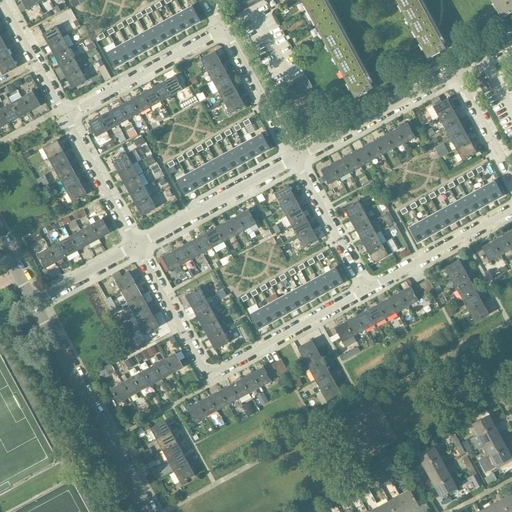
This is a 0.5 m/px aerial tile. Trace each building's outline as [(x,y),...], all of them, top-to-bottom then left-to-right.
[(37,3),(35,0),(21,0),(23,2),(26,9),(37,3)] [(236,0),(235,0),(231,3),(237,14),(243,11),(236,0)] [(243,0),(236,0),(243,11),(248,8),(243,0)] [(250,0),(243,0),(248,8),(253,5),(250,0)] [(372,87),(333,14),(324,0),(301,0),(354,97),(372,87)] [(445,47),(419,0),(395,0),(427,57),(445,47)] [(511,10),(511,0),(491,0),(501,16),(511,10)] [(26,9),(23,2),(17,5),(21,12),(26,9)] [(192,5),(182,11),(191,26),(200,21),(192,5)] [(182,11),(173,16),(181,31),(191,26),(182,11)] [(173,16),(163,21),(172,36),(181,31),(173,16)] [(163,21),(154,26),(162,42),(172,36),(163,21)] [(42,34),(48,45),(62,37),(56,26),(42,34)] [(84,26),(77,30),(80,36),(87,32),(84,26)] [(154,26),(144,31),(153,47),(162,42),(154,26)] [(144,31),(135,36),(143,52),(153,47),(144,31)] [(135,36),(125,42),(134,57),(143,52),(135,36)] [(62,37),(48,45),(54,56),(68,48),(62,37)] [(125,42),(116,47),(124,62),(134,57),(125,42)] [(5,45),(0,47),(0,62),(11,56),(5,45)] [(116,47),(106,52),(114,68),(124,62),(116,47)] [(68,48),(54,56),(60,66),(74,59),(68,48)] [(215,51),(200,59),(206,70),(220,62),(215,51)] [(11,56),(0,62),(0,69),(3,75),(17,67),(11,56)] [(74,59),(60,66),(66,77),(80,70),(74,59)] [(220,62),(206,70),(212,81),(226,73),(220,62)] [(100,67),(98,68),(106,81),(111,78),(104,65),(100,67)] [(80,70),(66,77),(72,88),(86,80),(80,70)] [(505,71),(500,73),(501,75),(505,82),(510,79),(506,72),(505,71)] [(226,73),(212,81),(218,91),(232,84),(226,73)] [(175,75),(164,81),(171,95),(183,89),(175,75)] [(305,76),(300,78),(306,90),(312,87),(305,76)] [(300,78),(295,81),(301,93),(306,90),(300,78)] [(164,81),(153,87),(161,101),(171,95),(164,81)] [(295,81),(290,84),(296,95),(301,93),(295,81)] [(487,81),(479,85),(484,93),(491,89),(487,81)] [(13,83),(7,86),(10,92),(16,89),(13,83)] [(232,84),(218,91),(224,102),(238,94),(232,84)] [(290,84),(284,87),(291,98),(296,95),(290,84)] [(153,87),(142,93),(150,107),(161,101),(153,87)] [(284,87),(279,90),(285,101),(291,98),(284,87)] [(32,91),(21,97),(29,112),(40,105),(32,91)] [(142,93),(131,99),(139,113),(150,107),(142,93)] [(238,94),(224,102),(230,113),(244,106),(238,94)] [(194,96),(179,104),(182,109),(197,101),(194,96)] [(21,97),(10,103),(18,117),(29,112),(21,97)] [(447,98),(432,106),(438,117),(453,109),(447,98)] [(131,99),(120,105),(128,119),(139,113),(131,99)] [(319,101),(314,104),(320,115),(326,112),(319,101)] [(10,103),(0,108),(0,109),(7,123),(18,117),(10,103)] [(314,104),(309,107),(315,118),(320,115),(314,104)] [(120,105),(110,110),(118,125),(128,119),(120,105)] [(309,107),(304,109),(310,121),(315,118),(309,107)] [(304,109),(298,112),(305,124),(310,121),(304,109)] [(453,109),(438,117),(444,128),(458,120),(453,109)] [(110,110),(99,116),(107,130),(118,125),(110,110)] [(165,110),(160,113),(163,119),(169,116),(165,110)] [(298,112),(293,115),(299,127),(305,124),(298,112)] [(88,122),(96,137),(107,130),(99,116),(88,122)] [(458,120),(444,128),(450,139),(464,131),(458,120)] [(415,136),(412,131),(407,122),(396,128),(404,143),(415,137),(415,136)] [(396,128),(385,134),(393,149),(404,143),(396,128)] [(418,128),(412,131),(415,136),(421,133),(418,128)] [(464,131),(450,139),(456,150),(470,142),(464,131)] [(262,133),(252,138),(260,154),(270,148),(262,133)] [(123,134),(118,137),(121,143),(126,140),(123,134)] [(385,134),(375,140),(382,154),(393,149),(385,134)] [(141,137),(135,140),(139,146),(144,143),(141,137)] [(252,138),(242,143),(251,159),(260,154),(252,138)] [(42,147),(49,159),(63,151),(57,140),(42,147)] [(112,140),(105,144),(108,150),(116,146),(112,140)] [(375,140),(364,146),(371,160),(382,154),(375,140)] [(476,153),(470,142),(456,150),(462,161),(462,160),(471,156),(476,153)] [(242,143),(233,148),(241,164),(251,159),(242,143)] [(442,143),(435,147),(437,151),(437,152),(441,158),(448,154),(442,143)] [(364,146),(353,152),(361,166),(371,160),(364,146)] [(233,148),(223,154),(232,169),(241,164),(233,148)] [(126,153),(112,161),(118,172),(132,164),(139,160),(133,150),(126,154),(126,153)] [(63,151),(49,159),(54,169),(69,162),(63,151)] [(353,152),(342,158),(350,172),(361,166),(353,152)] [(223,154),(214,159),(222,174),(232,169),(223,154)] [(152,155),(146,158),(150,165),(156,162),(154,160),(152,155)] [(342,158),(331,164),(339,178),(350,172),(342,158)] [(214,159),(204,164),(213,179),(222,174),(214,159)] [(69,162),(54,169),(60,180),(75,173),(69,162)] [(132,164),(118,172),(124,183),(138,175),(132,164)] [(204,164),(195,169),(203,185),(213,179),(204,164)] [(331,164),(320,170),(328,184),(339,178),(331,164)] [(195,169),(185,174),(194,190),(203,185),(195,169)] [(75,173),(60,180),(66,191),(80,183),(75,173)] [(185,174),(175,180),(184,195),(194,190),(185,174)] [(45,175),(36,179),(39,183),(41,182),(47,178),(45,175)] [(138,175),(124,183),(129,194),(144,186),(138,175)] [(494,180),(484,185),(493,201),(503,195),(494,180)] [(80,183),(66,191),(72,202),(86,194),(80,183)] [(288,185),(274,193),(280,205),(294,197),(288,185)] [(484,185),(475,190),(483,206),(493,201),(484,185)] [(144,186),(129,194),(135,205),(150,197),(144,186)] [(475,190),(466,196),(474,211),(483,206),(475,190)] [(466,196),(456,201),(465,216),(474,211),(466,196)] [(150,197),(135,205),(141,215),(156,208),(150,197)] [(294,197),(280,205),(286,215),(300,208),(294,197)] [(98,201),(82,209),(86,216),(102,207),(98,201)] [(358,201),(344,208),(350,220),(364,212),(358,201)] [(456,201),(447,206),(455,221),(465,216),(456,201)] [(447,206),(437,211),(446,227),(455,221),(447,206)] [(300,208),(286,215),(292,226),(306,218),(300,208)] [(248,209),(237,216),(244,230),(256,223),(248,209)] [(437,211),(428,216),(436,232),(446,227),(437,211)] [(364,212),(350,220),(356,231),(370,223),(364,212)] [(386,215),(388,225),(395,223),(392,213),(386,215)] [(107,216),(102,218),(91,224),(98,239),(110,233),(106,226),(111,224),(107,216)] [(237,216),(226,221),(234,236),(244,230),(237,216)] [(428,216),(418,221),(427,237),(436,232),(428,216)] [(68,217),(61,221),(63,225),(71,221),(68,217)] [(306,218),(292,226),(297,237),(312,229),(306,218)] [(226,221),(215,227),(223,242),(234,236),(226,221)] [(418,221),(408,227),(417,242),(427,237),(418,221)] [(58,222),(50,226),(53,232),(61,228),(58,222)] [(370,223),(356,231),(362,241),(376,234),(370,223)] [(91,224),(80,230),(88,245),(98,239),(91,224)] [(215,227),(205,233),(212,247),(223,242),(215,227)] [(312,229),(297,237),(303,248),(318,240),(312,229)] [(80,230),(69,236),(77,251),(88,245),(80,230)] [(511,230),(503,235),(511,249),(511,248),(511,230)] [(205,233),(194,239),(202,253),(212,247),(205,233)] [(376,234),(362,241),(368,252),(382,244),(376,234)] [(32,235),(24,239),(28,246),(35,242),(32,235)] [(503,235),(492,241),(500,255),(511,249),(503,235)] [(77,251),(69,236),(59,242),(66,256),(77,251)] [(194,239),(183,245),(191,259),(202,253),(194,239)] [(492,241),(481,247),(489,261),(500,255),(492,241)] [(59,242),(48,248),(55,262),(66,256),(59,242)] [(382,244),(368,252),(373,263),(388,255),(392,252),(386,242),(382,244)] [(183,245),(172,251),(180,265),(191,259),(183,245)] [(44,268),(55,262),(48,248),(37,254),(44,268)] [(172,251),(162,257),(169,271),(180,265),(172,251)] [(459,259),(444,267),(451,279),(465,271),(459,259)] [(505,265),(498,269),(501,274),(507,270),(505,265)] [(335,267),(325,272),(334,288),(344,282),(335,267)] [(465,271),(451,279),(457,289),(471,282),(465,271)] [(129,272),(115,280),(121,291),(135,284),(129,272)] [(325,272),(316,278),(324,293),(334,288),(325,272)] [(316,278),(306,283),(315,298),(324,293),(316,278)] [(428,279),(422,282),(429,294),(434,291),(428,279)] [(422,282),(417,285),(423,297),(429,294),(422,282)] [(471,282),(457,289),(462,300),(477,293),(471,282)] [(306,283),(297,288),(305,303),(315,298),(306,283)] [(135,284),(121,291),(127,302),(141,294),(135,284)] [(417,285),(412,288),(411,288),(418,300),(423,297),(417,285)] [(410,286),(399,292),(407,306),(418,300),(411,288),(410,286)] [(199,287),(185,295),(191,306),(205,299),(199,287)] [(297,288),(287,293),(296,308),(305,303),(297,288)] [(323,301),(329,298),(326,292),(320,296),(323,301)] [(399,292),(388,298),(396,312),(407,306),(399,292)] [(287,293),(278,298),(286,314),(296,308),(287,293)] [(477,293),(462,300),(468,311),(482,303),(477,293)] [(141,294),(127,302),(133,313),(147,305),(141,294)] [(456,313),(448,294),(441,297),(449,316),(456,313)] [(278,298),(268,303),(277,319),(286,314),(278,298)] [(388,298),(377,304),(385,318),(396,312),(388,298)] [(205,299),(191,306),(197,317),(211,309),(205,299)] [(268,303),(259,309),(267,324),(277,319),(268,303)] [(482,303),(468,311),(474,322),(488,314),(482,303)] [(377,304),(367,309),(375,324),(385,318),(377,304)] [(147,305),(133,313),(139,324),(153,316),(147,305)] [(211,309),(197,317),(203,328),(217,320),(211,309)] [(259,309),(249,314),(258,329),(267,324),(259,309)] [(367,309),(356,315),(364,330),(375,324),(367,309)] [(356,315),(345,321),(353,336),(364,330),(356,315)] [(153,316),(139,324),(144,334),(145,334),(156,328),(159,327),(153,316)] [(217,320),(203,328),(209,339),(223,331),(217,320)] [(345,321),(334,327),(337,332),(339,336),(342,342),(353,336),(345,321)] [(156,328),(145,334),(148,339),(159,333),(156,328)] [(223,331),(209,339),(215,350),(229,342),(223,331)] [(331,340),(339,336),(337,332),(329,336),(331,340)] [(311,340),(297,348),(303,359),(318,351),(311,340)] [(150,357),(157,353),(153,345),(146,349),(150,357)] [(318,351),(303,359),(309,370),(324,362),(318,351)] [(175,353),(164,359),(172,373),(183,367),(175,353)] [(164,359),(153,365),(161,379),(172,373),(164,359)] [(281,360),(275,363),(281,374),(287,371),(281,360)] [(324,362),(309,370),(315,381),(330,373),(324,362)] [(275,363),(270,366),(276,377),(281,374),(275,363)] [(111,364),(97,372),(100,378),(108,373),(110,376),(116,373),(111,364)] [(153,365),(142,371),(150,385),(161,379),(153,365)] [(263,366),(252,373),(260,387),(271,381),(270,380),(264,369),(263,366)] [(270,366),(265,368),(264,369),(270,380),(276,377),(270,366)] [(142,371),(132,376),(140,391),(150,385),(142,371)] [(252,373),(241,378),(249,393),(260,387),(252,373)] [(330,373),(315,381),(321,391),(335,384),(330,373)] [(132,376),(121,382),(129,397),(140,391),(132,376)] [(241,378),(230,384),(238,399),(249,393),(241,378)] [(121,382),(110,388),(118,403),(129,397),(121,382)] [(230,384),(219,390),(227,404),(238,399),(230,384)] [(335,384),(321,391),(327,402),(341,394),(335,384)] [(207,390),(197,394),(199,399),(209,395),(207,390)] [(219,390),(208,396),(216,410),(227,404),(219,390)] [(256,396),(261,406),(268,402),(263,393),(256,396)] [(208,396),(198,402),(206,416),(216,410),(208,396)] [(198,402),(187,408),(188,409),(195,422),(206,416),(198,402)] [(248,417),(254,413),(248,403),(242,406),(248,417)] [(488,415),(472,423),(478,434),(494,425),(488,415)] [(164,420),(150,428),(156,440),(171,432),(164,420)] [(494,425),(478,434),(483,445),(500,436),(494,425)] [(171,432),(156,440),(162,450),(177,443),(171,432)] [(500,436),(483,445),(489,455),(506,446),(500,436)] [(177,443),(162,450),(168,461),(182,453),(177,443)] [(433,445),(417,454),(423,465),(439,456),(433,445)] [(506,446),(489,455),(495,466),(511,457),(506,446)] [(144,460),(153,455),(149,448),(140,453),(144,460)] [(182,453),(168,461),(174,472),(188,464),(182,453)] [(439,456),(423,465),(428,475),(445,466),(439,456)] [(194,475),(188,464),(174,472),(180,482),(186,479),(194,475)] [(445,466),(428,475),(434,486),(450,477),(445,466)] [(450,477),(434,486),(440,496),(456,487),(450,477)] [(410,489),(399,495),(408,511),(419,506),(410,489)] [(511,511),(511,494),(501,499),(507,511),(511,511)] [(399,495),(388,501),(394,511),(406,511),(408,511),(399,495)] [(507,511),(501,499),(491,505),(494,511),(507,511)] [(394,511),(388,501),(378,507),(380,511),(394,511)]
